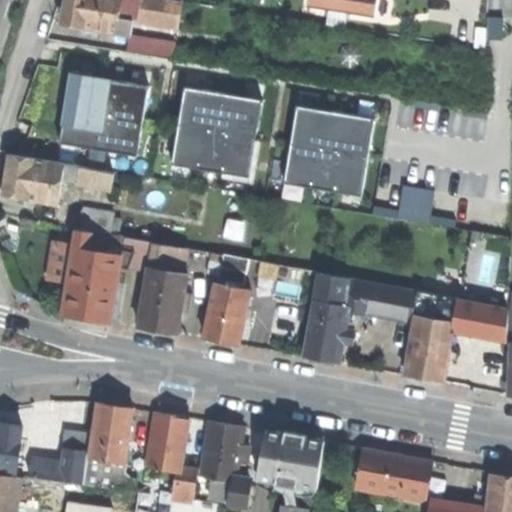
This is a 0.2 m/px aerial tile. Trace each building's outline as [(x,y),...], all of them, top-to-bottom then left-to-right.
[(123,0),(66,0),(66,3),(63,23),(118,32),(120,17),(121,13),(123,0)] [(143,0),(123,0),(121,13),(141,16),(143,0)] [(184,2),(169,0),(143,0),(141,16),(181,22),(184,2)] [(310,0),(309,7),(376,16),(378,0),(310,0)] [(135,19),(120,17),(118,32),(133,34),(135,19)] [(54,142),(93,146),(92,151),(140,157),(149,81),(62,71),(54,142)] [(180,84),(168,162),(253,175),(265,97),(180,84)] [(289,105),(281,183),(367,192),(375,114),(289,105)] [(9,173),(5,194),(59,203),(64,176),(66,164),(12,155),(9,173)] [(81,166),(66,164),(64,176),(79,179),(81,166)] [(116,172),(81,166),(79,179),(79,182),(113,187),(116,172)] [(401,184),(384,182),(380,212),(397,214),(401,184)] [(399,215),(431,219),(435,186),(403,182),(399,215)] [(83,210),(80,230),(111,236),(114,218),(115,216),(83,210)] [(122,220),(114,218),(111,236),(119,237),(122,220)] [(79,230),(76,247),(124,255),(127,238),(119,237),(111,236),(80,230),(79,230)] [(153,243),(127,238),(124,255),(124,259),(129,260),(149,263),(153,243)] [(154,243),(150,268),(168,270),(172,246),(154,243)] [(88,318),(113,322),(124,259),(124,255),(76,247),(64,314),(88,318)] [(205,273),(216,274),(219,255),(208,253),(205,273)] [(224,254),(219,280),(246,285),(251,259),(224,254)] [(159,329),(180,333),(189,274),(168,270),(150,268),(140,326),(159,329)] [(321,274),(316,300),(346,305),(351,279),(321,274)] [(418,291),(351,279),(346,305),(352,306),(352,308),(413,319),(418,291)] [(223,340),(242,344),(253,289),(217,282),(206,337),(223,340)] [(346,305),(316,300),(306,355),(322,358),(342,361),(352,308),(352,306),(346,305)] [(460,301),(457,322),(455,330),(508,340),(509,310),(460,301)] [(457,322),(417,315),(406,374),(426,378),(446,381),(455,330),(457,322)] [(92,457),(128,462),(136,407),(118,404),(101,402),(92,457)] [(176,413),(157,410),(148,465),(179,470),(183,471),(183,469),(192,416),(176,413)] [(227,422),(211,419),(203,475),(214,476),(233,479),(238,480),(238,479),(241,460),(243,444),(246,426),(227,422)] [(0,470),(17,473),(24,425),(3,422),(2,429),(0,429),(0,470)] [(67,429),(65,445),(91,448),(93,432),(67,429)] [(261,477),(279,480),(286,433),(269,430),(261,477)] [(286,433),(279,480),(308,485),(319,486),(326,440),(304,436),(286,433)] [(251,446),(243,444),(241,460),(249,461),(251,446)] [(65,445),(63,463),(89,466),(91,448),(65,445)] [(402,454),(365,447),(358,487),(427,500),(434,460),(402,454)] [(34,460),(32,477),(71,482),(86,483),(89,466),(63,463),(34,460)] [(111,485),(119,486),(121,468),(114,467),(111,485)] [(121,468),(119,486),(145,490),(147,471),(121,468)] [(200,472),(183,469),(183,471),(179,470),(176,494),(195,498),(200,472)] [(18,511),(22,476),(0,473),(0,511),(18,511)] [(493,474),(487,511),(511,511),(511,476),(510,476),(493,474)] [(32,477),(22,476),(18,511),(65,511),(71,482),(32,477)] [(230,498),(233,479),(214,476),(211,495),(230,498)] [(254,482),(238,479),(238,480),(233,479),(230,498),(230,503),(250,506),(254,482)] [(316,508),(319,486),(308,485),(305,506),(316,508)] [(477,493),(474,507),(485,509),(487,495),(477,493)] [(430,511),(484,511),(485,509),(474,507),(432,501),(430,511)]
